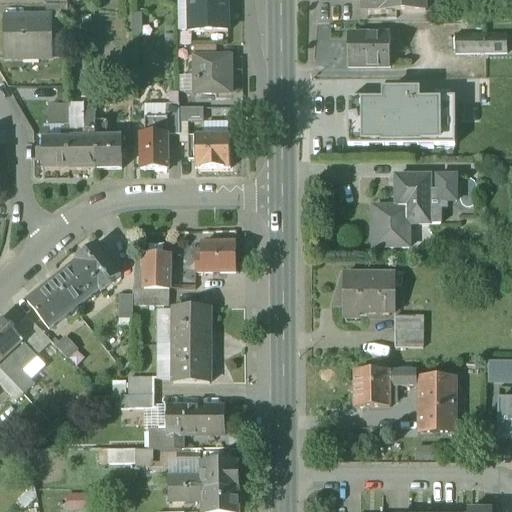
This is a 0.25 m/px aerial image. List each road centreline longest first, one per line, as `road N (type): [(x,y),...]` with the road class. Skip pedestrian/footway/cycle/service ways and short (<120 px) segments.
road 1 (residential): [(282,195),(120,201),(88,211),(0,286)]
road 2 (tertiary): [(283,476),(282,195)]
road 3 (residential): [(511,480),(283,476)]
road 4 (tertiary): [(282,195),(279,0)]
